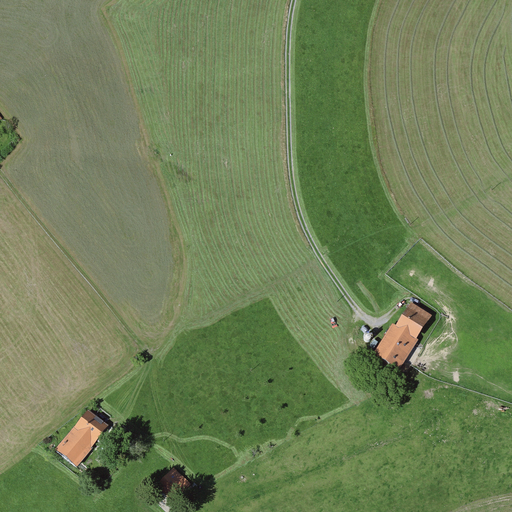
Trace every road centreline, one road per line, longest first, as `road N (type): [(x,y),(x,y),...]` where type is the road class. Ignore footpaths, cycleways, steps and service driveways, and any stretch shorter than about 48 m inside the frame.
road 1 (track): [(321,259),(302,222),(287,140),(295,0)]
road 2 (track): [(0,172),(151,356)]
